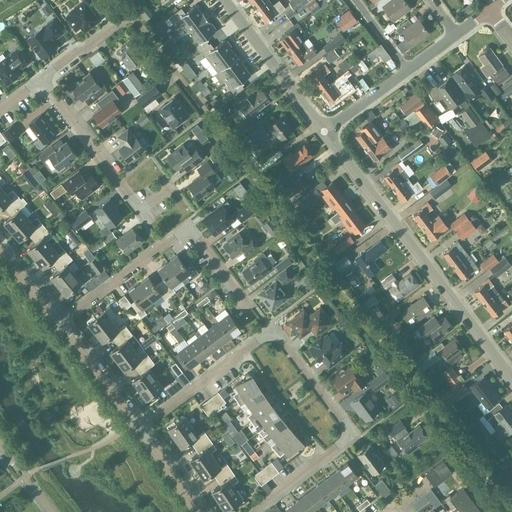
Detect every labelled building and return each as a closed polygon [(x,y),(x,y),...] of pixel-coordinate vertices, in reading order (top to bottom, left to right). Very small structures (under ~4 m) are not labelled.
[(74,17),(69,21),(76,30),(81,26),(84,31),(89,27),(91,28),(95,25),(95,23),(96,22),(93,17),(96,15),(94,13),(99,9),(92,0),(83,0),(85,2),(70,13),(74,17)] [(249,0),(256,9),(267,0),(249,0)] [(269,0),(267,0),(256,9),(266,22),(274,15),(275,17),(285,8),(279,0),(273,5),(269,0)] [(293,8),(285,14),(288,18),(297,12),(295,10),(309,0),(292,0),(289,3),(293,8)] [(312,0),(306,5),(312,13),(321,7),(315,0),(312,0)] [(410,8),(404,0),(380,0),(375,4),(378,9),(382,6),(393,21),(410,8)] [(142,2),(134,8),(145,20),(152,14),(142,2)] [(41,9),(47,17),(53,13),(46,4),(41,9)] [(176,12),(172,15),(173,18),(175,20),(174,21),(172,22),(176,27),(179,31),(190,22),(202,14),(199,10),(196,6),(196,5),(195,5),(190,9),(185,13),(183,10),(181,8),(176,12)] [(356,22),(347,10),(339,16),(341,20),(336,24),(343,32),(356,22)] [(190,22),(179,31),(179,32),(181,31),(182,29),(185,33),(188,37),(199,30),(209,22),(206,17),(203,13),(202,14),(190,22)] [(409,20),(396,29),(400,34),(403,32),(413,45),(429,33),(419,20),(412,25),(409,20)] [(42,28),(28,39),(37,51),(36,52),(35,53),(38,56),(39,57),(40,56),(42,58),(57,47),(51,40),(55,38),(62,33),(53,21),(43,29),(42,28)] [(199,30),(188,37),(194,44),(199,52),(201,50),(204,47),(208,44),(207,42),(205,39),(210,35),(215,31),(214,30),(214,29),(215,28),(213,26),(211,23),(210,24),(209,23),(210,22),(209,22),(199,30)] [(286,31),(288,33),(279,40),(289,52),(304,40),(300,36),(305,32),(298,22),(286,31)] [(386,32),(387,33),(393,29),(391,25),(388,25),(384,28),(386,32)] [(346,40),(341,33),(323,47),(328,53),(346,40)] [(169,40),(164,44),(170,51),(175,48),(169,40)] [(204,47),(201,50),(206,57),(211,64),(221,56),(231,49),(230,47),(231,46),(229,43),(227,41),(226,41),(226,42),(225,41),(225,40),(224,40),(219,44),(214,48),(212,45),(210,43),(208,44),(204,47)] [(304,41),(304,40),(289,52),(298,64),(306,58),(308,61),(320,52),(313,43),(307,48),(303,42),(304,41)] [(144,60),(130,42),(116,53),(130,71),(144,60)] [(401,46),(406,53),(410,50),(406,43),(401,46)] [(380,45),(367,55),(372,61),(379,56),(384,63),(391,58),(380,45)] [(483,51),(484,53),(479,57),(485,66),(481,69),(486,77),(495,70),(498,75),(493,78),(498,85),(511,76),(506,69),(505,69),(502,65),(490,48),(489,49),(488,47),(486,47),(483,49),(483,51)] [(0,62),(0,76),(7,85),(11,82),(12,83),(16,80),(16,78),(20,75),(16,70),(21,67),(22,68),(30,62),(19,48),(11,54),(12,55),(8,59),(7,57),(0,62)] [(221,56),(211,64),(214,68),(217,72),(222,69),(227,65),(232,61),(237,57),(234,53),(231,49),(221,56)] [(339,57),(334,49),(324,56),(329,64),(339,57)] [(99,51),(90,58),(96,66),(105,60),(99,51)] [(217,72),(214,74),(216,77),(218,80),(220,82),(221,83),(227,79),(232,75),(238,70),(244,66),(241,62),(238,58),(238,57),(237,57),(232,61),(227,65),(222,69),(217,72)] [(345,59),(338,63),(342,69),(349,65),(345,59)] [(316,70),(318,72),(311,77),(320,89),(329,83),(323,75),(330,70),(325,64),(316,70)] [(355,64),(350,68),(355,75),(350,78),(354,84),(359,81),(360,81),(365,77),(355,64)] [(227,79),(221,83),(221,84),(223,83),(224,82),(229,88),(234,95),(239,91),(244,88),(242,85),(240,83),(246,79),(251,75),(250,74),(250,75),(247,70),(244,66),(238,70),(232,75),(227,79)] [(480,97),(473,87),(478,83),(465,67),(453,76),(465,93),(463,94),(470,104),(480,97)] [(133,72),(122,80),(135,97),(146,88),(143,84),(133,72)] [(425,74),(432,83),(435,81),(429,72),(425,74)] [(82,99),(93,91),(97,96),(107,88),(103,82),(99,85),(90,73),(72,87),(75,90),(73,91),(74,93),(76,96),(78,97),(79,96),(82,99)] [(468,105),(464,100),(449,79),(436,88),(451,109),(457,105),(461,111),(460,112),(471,127),(464,131),(474,146),(491,135),(470,104),(468,105)] [(146,88),(146,89),(151,85),(147,80),(143,84),(146,88)] [(329,83),(320,89),(329,102),(338,96),(339,97),(346,92),(341,85),(334,90),(329,83)] [(489,86),(494,94),(498,91),(493,83),(489,86)] [(479,91),(488,103),(495,97),(486,85),(479,91)] [(511,86),(499,96),(503,100),(511,93),(511,86)] [(102,127),(122,112),(115,103),(119,100),(112,90),(100,100),(103,105),(103,106),(102,108),(101,108),(93,115),(102,127)] [(240,107),(249,118),(257,111),(262,106),(263,107),(270,101),(262,90),(255,96),(252,93),(242,100),(244,103),(240,107)] [(155,98),(149,91),(138,99),(144,107),(155,98)] [(400,106),(406,114),(422,101),(416,94),(400,106)] [(159,109),(173,127),(189,115),(179,102),(178,103),(174,97),(159,109)] [(425,104),(415,112),(428,128),(438,121),(425,104)] [(441,105),(437,107),(443,116),(447,113),(441,105)] [(507,116),(502,110),(499,112),(498,118),(501,121),(507,116)] [(374,112),(368,115),(371,122),(377,119),(374,112)] [(145,113),(136,119),(142,127),(150,120),(145,113)] [(511,114),(501,122),(506,130),(511,125),(511,114)] [(40,149),(45,145),(44,143),(55,134),(41,115),(29,124),(39,139),(35,142),(40,149)] [(253,131),(239,142),(246,151),(252,160),(258,155),(255,150),(251,145),(251,144),(257,139),(258,140),(267,132),(266,131),(269,129),(274,135),(277,134),(281,139),(286,135),(291,131),(286,125),(288,124),(282,116),(271,125),(267,120),(253,131)] [(237,129),(238,130),(235,132),(240,139),(243,136),(256,127),(251,120),(237,129)] [(362,128),(363,129),(363,130),(355,136),(365,148),(380,136),(375,129),(369,123),(362,128)] [(21,134),(13,124),(2,132),(10,143),(21,134)] [(192,129),(191,129),(195,134),(201,130),(197,124),(194,127),(192,129)] [(436,127),(429,137),(437,141),(443,131),(436,127)] [(128,129),(118,137),(124,145),(119,149),(129,161),(131,160),(133,161),(137,158),(137,156),(145,149),(144,149),(150,145),(143,136),(138,140),(135,136),(134,137),(128,129)] [(446,134),(439,138),(445,146),(451,141),(446,134)] [(382,135),(380,136),(365,148),(374,161),(383,154),(384,155),(393,148),(387,140),(386,141),(382,135)] [(413,145),(399,155),(404,161),(425,146),(419,138),(412,144),(413,145)] [(52,146),(39,156),(43,162),(49,157),(58,168),(65,164),(66,165),(71,161),(70,160),(76,155),(67,143),(60,148),(56,151),(52,146)] [(7,144),(3,149),(11,158),(16,154),(7,144)] [(177,170),(183,165),(187,171),(203,159),(194,148),(189,152),(183,145),(167,157),(177,170)] [(291,172),(300,165),(312,156),(304,146),(293,154),(291,151),(282,158),(284,160),(282,161),(291,172)] [(450,146),(442,152),(446,156),(453,151),(450,146)] [(492,161),(485,151),(470,163),(477,172),(492,161)] [(210,158),(213,162),(219,157),(216,153),(210,158)] [(35,173),(26,162),(24,164),(33,175),(35,173)] [(202,175),(189,186),(192,190),(191,191),(192,194),(194,195),(195,195),(198,199),(206,193),(208,194),(214,190),(213,187),(214,187),(209,180),(210,177),(216,172),(208,162),(198,170),(202,175)] [(438,185),(456,172),(449,162),(431,176),(438,185)] [(391,168),(393,170),(384,176),(393,188),(408,177),(398,163),(391,168)] [(28,170),(22,174),(32,188),(39,183),(28,170)] [(38,170),(35,173),(33,175),(40,183),(45,179),(38,170)] [(496,174),(499,180),(507,176),(504,170),(496,174)] [(79,171),(64,183),(68,189),(72,186),(82,199),(100,186),(89,172),(83,177),(81,177),(78,173),(79,172),(79,171)] [(295,175),(276,188),(285,201),(304,187),(295,175)] [(489,181),(493,186),(499,181),(495,176),(489,181)] [(409,177),(408,177),(393,188),(402,200),(411,194),(412,196),(423,188),(418,181),(413,184),(408,178),(409,177)] [(447,179),(430,192),(436,199),(453,187),(447,179)] [(246,189),(241,182),(233,187),(239,195),(246,189)] [(328,203),(341,193),(333,182),(322,190),(325,194),(322,196),(328,203)] [(36,192),(40,193),(44,190),(39,184),(33,188),(36,192)] [(52,190),(58,197),(65,191),(60,184),(52,190)] [(476,187),(469,195),(475,201),(482,193),(476,187)] [(315,188),(299,200),(304,207),(320,194),(315,188)] [(7,195),(4,190),(0,193),(0,209),(6,204),(10,209),(21,199),(13,190),(7,195)] [(341,193),(328,203),(333,210),(336,208),(339,211),(349,204),(341,193)] [(23,198),(21,199),(10,209),(14,214),(4,223),(12,231),(28,218),(20,209),(27,203),(23,198)] [(110,199),(96,210),(103,219),(102,222),(105,225),(107,225),(109,227),(122,217),(114,207),(115,206),(110,199)] [(55,216),(60,212),(49,200),(45,204),(55,216)] [(205,218),(204,220),(215,235),(238,217),(242,221),(259,208),(253,200),(232,217),(226,210),(231,206),(227,202),(223,205),(212,213),(211,211),(204,216),(205,218)] [(421,207),(422,208),(414,215),(423,227),(438,215),(431,220),(426,213),(433,208),(427,202),(421,207)] [(349,204),(339,211),(330,218),(335,224),(341,220),(344,224),(357,214),(349,204)] [(85,209),(70,221),(77,230),(93,218),(85,209)] [(456,233),(471,221),(464,213),(450,224),(456,233)] [(366,226),(357,214),(344,224),(349,231),(352,229),(355,233),(366,226)] [(438,215),(423,227),(432,239),(441,233),(442,235),(449,229),(438,215)] [(28,218),(12,231),(19,240),(30,231),(34,236),(45,227),(40,222),(36,217),(31,222),(28,218)] [(266,234),(269,232),(273,237),(279,232),(270,220),(261,227),(266,234)] [(511,220),(491,237),(494,241),(511,228),(511,220)] [(456,233),(462,240),(477,229),(471,222),(456,233)] [(328,223),(319,226),(323,236),(332,232),(328,223)] [(45,227),(34,236),(38,241),(28,250),(35,259),(51,245),(48,241),(53,236),(45,227)] [(66,232),(70,237),(75,233),(71,228),(66,232)] [(132,229),(116,241),(126,254),(142,242),(132,229)] [(112,231),(90,248),(93,253),(103,245),(104,246),(106,244),(107,246),(117,238),(112,231)] [(239,234),(223,246),(232,258),(243,250),(247,256),(258,247),(254,241),(248,245),(239,234)] [(350,236),(334,248),(338,254),(354,242),(350,236)] [(488,239),(484,246),(490,250),(495,244),(488,239)] [(355,259),(369,277),(379,269),(373,261),(387,250),(381,241),(366,252),(365,251),(355,259)] [(451,246),(452,247),(443,254),(452,266),(468,254),(458,241),(451,246)] [(55,250),(51,245),(35,259),(43,268),(53,259),(57,264),(68,254),(64,249),(60,245),(55,250)] [(68,254),(57,264),(61,269),(51,277),(59,286),(75,273),(67,264),(73,260),(68,254)] [(255,262),(243,271),(244,273),(243,275),(247,280),(249,280),(252,284),(264,275),(264,276),(274,268),(263,254),(254,260),(255,262)] [(478,268),(468,254),(452,266),(462,278),(470,272),(472,273),(478,268)] [(485,272),(499,261),(493,254),(480,264),(485,272)] [(346,255),(335,263),(341,271),(352,263),(346,255)] [(168,263),(180,279),(185,276),(190,281),(199,274),(190,262),(185,266),(177,256),(168,263)] [(97,274),(104,269),(96,257),(89,262),(97,274)] [(287,257),(275,265),(280,272),(292,263),(287,257)] [(499,261),(485,272),(486,272),(490,269),(496,278),(511,266),(505,257),(499,262),(499,261)] [(180,279),(168,263),(158,270),(167,280),(161,284),(170,296),(176,292),(171,286),(180,279)] [(38,278),(45,272),(41,267),(34,273),(38,278)] [(266,302),(265,303),(269,308),(270,307),(271,309),(287,297),(280,287),(283,285),(293,278),(286,269),(276,277),(279,281),(277,283),(276,282),(271,286),(270,286),(266,289),(266,290),(260,294),(266,302)] [(352,272),(346,276),(354,287),(360,283),(352,272)] [(75,273),(59,286),(68,297),(84,284),(75,273)] [(393,275),(382,283),(386,288),(391,285),(393,287),(389,290),(398,301),(419,285),(410,274),(398,283),(393,275)] [(93,279),(97,286),(102,282),(97,276),(93,279)] [(148,277),(139,284),(152,301),(161,294),(165,300),(170,296),(161,284),(156,288),(148,277)] [(482,283),(484,285),(475,292),(484,304),(498,292),(493,286),(494,285),(488,278),(482,283)] [(207,291),(212,287),(207,280),(201,285),(207,291)] [(152,301),(139,284),(130,292),(138,302),(133,306),(141,318),(147,314),(143,308),(152,301)] [(364,300),(377,291),(372,285),(360,295),(364,300)] [(323,304),(329,301),(324,287),(317,290),(323,304)] [(498,292),(484,304),(493,316),(502,309),(504,311),(510,306),(505,299),(504,300),(498,292)] [(127,309),(132,305),(125,295),(119,299),(127,309)] [(368,308),(378,301),(374,295),(363,302),(368,308)] [(205,304),(210,300),(207,296),(202,300),(205,304)] [(423,297),(402,313),(411,326),(432,310),(423,297)] [(370,311),(378,321),(384,316),(376,306),(371,311),(370,311)] [(398,307),(381,319),(377,322),(383,329),(386,326),(385,324),(401,312),(398,307)] [(316,335),(331,324),(320,309),(308,318),(304,312),(289,322),(300,337),(311,328),(316,335)] [(95,333),(112,320),(105,311),(95,318),(94,316),(87,322),(95,333)] [(334,315),(338,320),(343,317),(339,311),(334,315)] [(160,312),(153,318),(156,321),(149,327),(152,330),(165,318),(160,312)] [(177,321),(183,317),(180,313),(174,317),(177,321)] [(229,315),(219,323),(229,337),(240,329),(229,315)] [(424,335),(429,331),(436,340),(452,327),(445,317),(439,321),(434,315),(418,327),(424,335)] [(119,329),(112,320),(95,333),(103,342),(113,334),(117,339),(129,330),(125,325),(119,329)] [(229,337),(219,323),(208,330),(219,345),(229,337)] [(129,330),(117,339),(121,344),(110,352),(117,361),(134,349),(127,339),(133,335),(129,330)] [(219,345),(208,330),(202,335),(198,330),(195,333),(199,338),(198,338),(209,352),(219,345)] [(158,339),(154,334),(140,344),(143,349),(144,350),(158,339)] [(329,368),(349,353),(342,343),(336,347),(327,336),(310,349),(319,361),(322,359),(329,368)] [(209,352),(198,338),(189,345),(199,360),(209,352)] [(432,349),(416,360),(421,367),(423,369),(443,354),(448,361),(449,361),(452,365),(463,356),(460,352),(462,351),(454,340),(445,347),(441,342),(432,349)] [(404,356),(412,350),(406,342),(398,348),(404,356)] [(199,360),(189,345),(174,356),(185,370),(189,368),(199,360)] [(134,349),(117,361),(125,371),(135,362),(139,367),(151,359),(158,353),(156,351),(149,356),(143,349),(138,353),(134,349)] [(151,359),(139,367),(143,373),(132,381),(139,390),(156,378),(149,368),(155,364),(151,359)] [(183,372),(176,363),(170,367),(178,376),(183,372)] [(451,366),(441,373),(449,383),(453,388),(463,381),(458,375),(451,366)] [(355,390),(368,380),(361,371),(355,375),(349,367),(333,380),(342,391),(351,384),(355,390)] [(385,370),(368,383),(375,392),(391,379),(385,370)] [(237,401),(258,387),(250,376),(250,375),(249,374),(247,374),(246,374),(245,375),(244,375),(244,376),(243,377),(243,378),(243,379),(244,380),(244,381),(235,386),(238,392),(233,395),(237,401)] [(483,377),(470,387),(482,401),(477,405),(484,414),(489,411),(486,407),(491,404),(496,400),(499,398),(483,377)] [(156,378),(139,390),(148,401),(155,396),(153,394),(163,387),(156,378)] [(179,380),(173,384),(178,391),(184,387),(179,380)] [(464,383),(454,391),(459,398),(469,391),(464,383)] [(258,387),(237,401),(240,407),(244,411),(249,408),(264,397),(258,387)] [(218,390),(222,397),(227,394),(223,388),(218,390)] [(453,390),(441,399),(442,400),(447,407),(452,404),(459,398),(454,391),(453,390)] [(399,391),(387,400),(393,409),(405,400),(399,391)] [(218,392),(213,396),(221,406),(226,402),(218,392)] [(365,420),(378,410),(365,393),(351,404),(356,410),(357,410),(365,420)] [(221,406),(213,396),(208,400),(217,412),(222,408),(221,406)] [(264,397),(249,408),(252,412),(247,416),(251,422),(271,407),(264,397)] [(208,416),(213,412),(206,402),(200,406),(208,416)] [(484,414),(468,427),(474,435),(485,426),(491,433),(495,430),(487,420),(493,415),(498,422),(494,425),(504,438),(508,435),(511,432),(511,414),(506,406),(503,408),(499,403),(493,407),(489,411),(484,414)] [(271,407),(251,422),(255,427),(259,432),(279,416),(271,407)] [(217,414),(224,423),(230,418),(224,409),(217,414)] [(175,438),(192,426),(185,416),(175,423),(174,421),(166,426),(175,438)] [(286,426),(279,416),(259,432),(263,437),(268,434),(272,438),(286,426)] [(394,436),(397,440),(408,454),(418,447),(417,445),(428,437),(420,425),(409,434),(407,432),(404,428),(406,426),(401,419),(387,430),(392,437),(394,436)] [(192,440),(197,446),(209,438),(205,432),(204,431),(198,435),(192,426),(175,438),(181,448),(192,440)] [(286,426),(272,438),(275,442),(271,446),(275,451),(294,435),(286,426)] [(232,437),(236,434),(232,428),(228,431),(232,437)] [(209,438),(214,434),(210,429),(208,430),(205,432),(209,438)] [(240,439),(236,434),(232,437),(236,442),(240,439)] [(303,445),(294,435),(275,451),(280,457),(282,455),(286,459),(288,456),(289,457),(297,449),(297,450),(298,451),(299,451),(300,451),(301,451),(302,451),(303,450),(304,449),(304,448),(304,447),(304,446),(304,445),(303,445)] [(209,438),(197,446),(201,452),(190,460),(197,469),(214,457),(211,453),(217,449),(209,438)] [(358,455),(372,474),(385,464),(370,445),(358,455)] [(275,465),(280,461),(275,454),(270,458),(275,465)] [(221,467),(214,457),(197,469),(203,479),(215,471),(219,478),(231,469),(226,463),(221,467)] [(436,475),(435,476),(435,477),(437,476),(441,481),(440,482),(440,483),(453,473),(443,461),(430,470),(431,471),(432,469),(436,475)] [(266,466),(274,476),(279,472),(271,462),(266,466)] [(347,463),(337,471),(348,485),(358,477),(347,463)] [(274,476),(266,466),(261,470),(269,480),(274,476)] [(231,469),(219,478),(223,484),(212,491),(219,501),(236,489),(233,485),(239,481),(231,469)] [(348,485),(337,471),(327,478),(338,493),(348,485)] [(266,482),(259,472),(253,476),(261,486),(266,482)] [(327,478),(317,486),(327,500),(338,493),(327,478)] [(375,485),(384,497),(391,492),(382,480),(375,485)] [(327,500),(317,486),(307,493),(317,508),(327,500)] [(457,508),(450,511),(481,511),(463,488),(450,498),(457,508)] [(236,489),(219,501),(225,511),(227,511),(244,501),(236,489)] [(425,494),(429,500),(435,507),(441,503),(430,489),(425,494)] [(307,493),(297,501),(305,511),(311,511),(317,508),(307,493)] [(305,511),(297,501),(286,509),(288,511),(305,511)]
